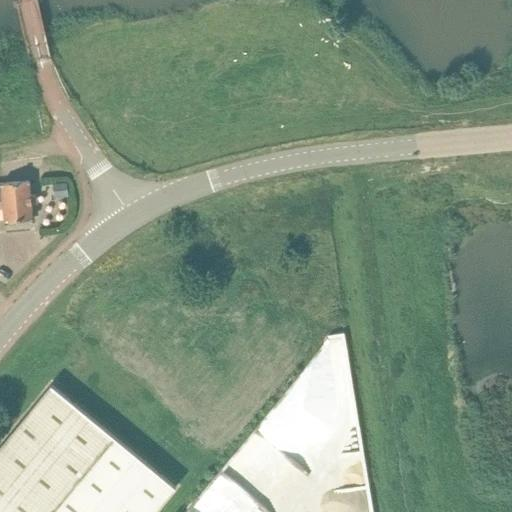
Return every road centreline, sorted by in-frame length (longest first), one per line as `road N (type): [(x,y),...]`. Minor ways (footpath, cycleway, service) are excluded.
road 1 (tertiary): [(132,217),(219,179),(511,138)]
road 2 (tertiary): [(0,336),(43,287),(132,217)]
road 3 (unclassified): [(132,217),(59,111)]
